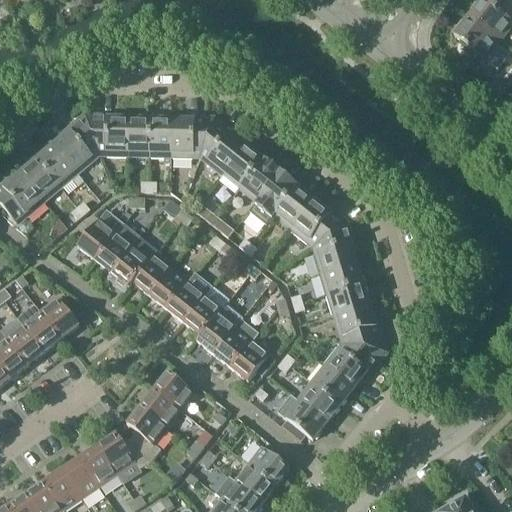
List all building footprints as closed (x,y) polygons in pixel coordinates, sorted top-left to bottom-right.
[(483,0),(469,19),(500,43),(511,28),(511,7),(504,17),(483,0)] [(500,43),(469,19),(454,38),(498,72),(506,62),(494,52),(500,43)] [(99,158),(85,117),(61,137),(63,140),(52,149),(76,178),(99,158)] [(117,117),(85,117),(99,158),(127,159),(128,121),(117,121),(117,117)] [(199,160),(214,120),(185,119),(185,123),(171,122),(170,160),(199,160)] [(200,160),(222,178),(246,149),(236,141),(238,138),(215,120),(214,120),(199,160),(200,160)] [(149,159),(149,122),(128,121),(127,159),(149,159)] [(170,160),(171,122),(149,122),(149,159),(170,160)] [(76,178),(52,149),(36,162),(60,191),(72,181),(78,189),(83,185),(76,178)] [(222,178),(218,183),(235,196),(239,191),(262,162),(246,149),(222,178)] [(239,191),(256,205),(279,175),(262,162),(239,191)] [(60,191),(36,163),(20,176),(44,205),(60,191)] [(264,229),(273,218),(296,189),(279,175),(256,205),(248,216),(264,229)] [(44,205),(20,176),(11,184),(9,181),(0,188),(0,206),(18,227),(44,205)] [(157,185),(148,185),(148,195),(157,195),(157,185)] [(273,218),(290,231),(313,202),(296,189),(273,218)] [(145,201),(136,201),(136,211),(145,211),(145,201)] [(290,231),(313,250),(348,226),(322,214),(323,210),(313,202),(290,231)] [(84,205),(77,211),(83,219),(90,213),(84,205)] [(194,214),(210,227),(217,219),(200,206),(194,214)] [(83,219),(77,211),(72,215),(78,223),(83,219)] [(181,224),(187,216),(181,212),(175,220),(181,224)] [(194,222),(187,216),(181,224),(188,229),(194,222)] [(234,233),(217,219),(210,227),(228,241),(234,233)] [(77,250),(94,263),(115,236),(99,223),(77,250)] [(124,226),(94,263),(111,277),(141,240),(124,226)] [(313,250),(321,278),(357,267),(353,255),(357,254),(348,226),(313,250)] [(215,251),(221,243),(215,239),(209,247),(215,251)] [(158,253),(141,240),(111,277),(129,291),(133,287),(132,286),(154,258),(158,253)] [(239,250),(244,254),(250,246),(245,242),(239,250)] [(227,248),(221,243),(215,251),(221,256),(227,248)] [(250,246),(244,254),(251,259),(257,252),(250,246)] [(171,272),(154,258),(132,286),(133,287),(149,299),(171,272)] [(243,273),(249,278),(255,270),(249,266),(243,273)] [(321,278),(327,298),(363,287),(357,267),(321,278)] [(261,275),(255,270),(249,278),(255,283),(261,275)] [(188,285),(171,272),(149,299),(166,313),(188,285)] [(195,276),(188,285),(166,313),(183,326),(212,289),(195,276)] [(22,278),(16,283),(22,291),(28,286),(22,278)] [(327,298),(334,319),(369,308),(363,287),(327,298)] [(230,304),(212,289),(183,326),(200,339),(227,308),(230,304)] [(5,292),(0,295),(0,300),(4,305),(11,300),(5,292)] [(291,301),(293,308),(302,305),(300,298),(291,301)] [(58,301),(40,315),(61,343),(79,329),(58,301)] [(275,305),(277,312),(287,309),(285,302),(275,305)] [(302,305),(293,308),(295,316),(305,313),(302,305)] [(243,321),(227,308),(200,339),(196,344),(213,358),(235,330),(241,323),(243,321)] [(387,355),(376,319),(373,320),(369,308),(334,319),(342,346),(342,347),(387,355)] [(61,343),(40,315),(35,309),(29,311),(22,316),(17,322),(22,329),(44,356),(61,343)] [(289,317),(287,309),(277,312),(280,320),(289,317)] [(44,356),(22,329),(17,322),(11,324),(5,329),(0,336),(27,369),(44,356)] [(241,323),(235,330),(213,358),(230,371),(252,344),(258,336),(241,323)] [(0,369),(10,382),(27,369),(0,336),(0,335),(0,369)] [(276,363),(252,344),(230,371),(248,385),(256,375),(262,380),(276,363)] [(342,347),(324,369),(353,392),(361,382),(359,380),(387,355),(342,347)] [(287,357),(282,364),(290,370),(295,364),(287,357)] [(290,370),(282,364),(278,370),(285,376),(290,370)] [(0,390),(10,382),(0,369),(0,390)] [(353,392),(324,369),(310,386),(340,409),(353,392)] [(168,375),(154,393),(181,415),(195,397),(168,375)] [(310,386),(297,403),(326,426),(340,409),(310,386)] [(260,392),(255,398),(263,404),(268,398),(260,392)] [(154,393),(140,410),(168,432),(181,415),(154,393)] [(326,426),(297,403),(288,396),(274,413),(312,443),(326,426)] [(129,440),(150,464),(160,454),(154,449),(168,432),(140,410),(127,427),(134,434),(129,440)] [(226,422),(218,416),(213,422),(221,428),(226,422)] [(239,432),(231,426),(226,432),(234,438),(239,432)] [(116,437),(97,450),(116,479),(135,466),(139,472),(150,464),(129,440),(122,446),(116,437)] [(196,444),(191,450),(199,456),(204,450),(196,444)] [(97,450),(79,462),(99,490),(116,479),(97,450)] [(199,456),(191,450),(186,456),(194,462),(199,456)] [(262,450),(248,469),(275,490),(290,472),(262,450)] [(209,454),(203,461),(211,467),(216,460),(209,454)] [(211,467),(203,461),(199,466),(207,472),(211,467)] [(79,462),(62,473),(81,502),(99,490),(79,462)] [(275,490),(248,469),(234,486),(262,507),(275,490)] [(62,473),(43,486),(60,511),(66,511),(81,502),(62,473)] [(198,484),(190,478),(185,483),(193,489),(198,484)] [(257,511),(262,507),(234,486),(228,481),(215,497),(221,502),(233,511),(257,511)] [(60,511),(43,486),(27,497),(36,511),(60,511)] [(465,496),(449,506),(452,510),(447,511),(470,511),(469,509),(472,507),(465,496)] [(36,511),(27,497),(8,510),(9,511),(36,511)] [(140,499),(133,503),(138,511),(146,507),(140,499)] [(167,500),(161,504),(165,511),(166,511),(173,508),(167,500)] [(233,511),(221,502),(213,511),(233,511)] [(138,511),(133,503),(127,507),(130,511),(138,511)]
